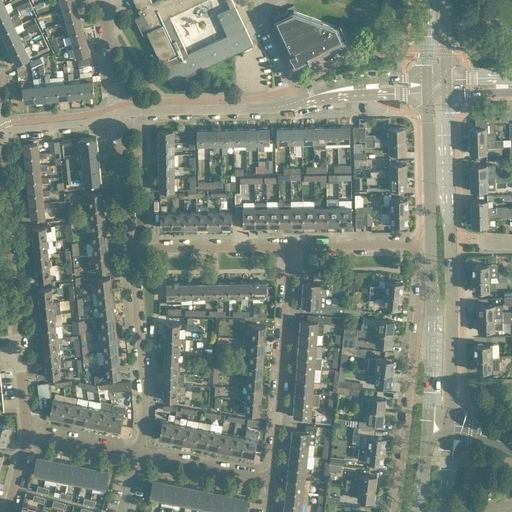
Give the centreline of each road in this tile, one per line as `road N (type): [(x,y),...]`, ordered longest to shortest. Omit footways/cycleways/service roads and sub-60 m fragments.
road 1 (residential): [(290,247),(417,244),(395,511)]
road 2 (secondary): [(449,420),(447,93)]
road 3 (secondary): [(428,93),(430,417)]
road 4 (residential): [(271,479),(290,247)]
road 5 (residential): [(18,353),(0,173),(6,132)]
road 6 (residential): [(141,454),(144,385),(130,249)]
road 7 (residential): [(428,78),(343,83),(246,110)]
road 8 (residential): [(246,110),(428,93)]
road 9 (residential): [(130,249),(290,247)]
road 10 (residential): [(130,249),(116,115)]
road 11 (residential): [(271,479),(141,454)]
road 12 (residential): [(116,115),(246,110)]
